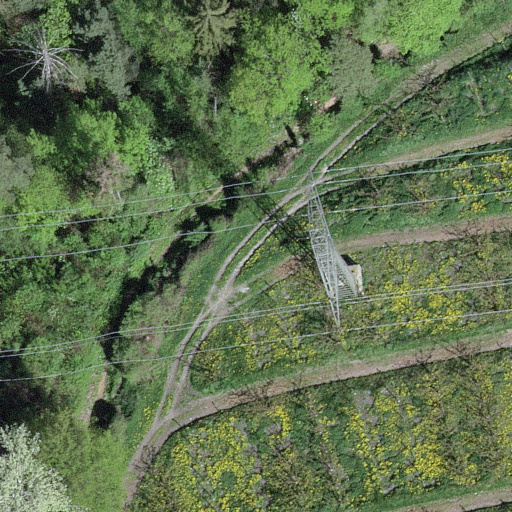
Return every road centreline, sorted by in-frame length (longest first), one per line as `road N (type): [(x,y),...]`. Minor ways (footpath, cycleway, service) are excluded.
road 1 (track): [(511,223),(323,262),(231,269),(132,511)]
road 2 (track): [(231,269),(307,175),(511,23)]
